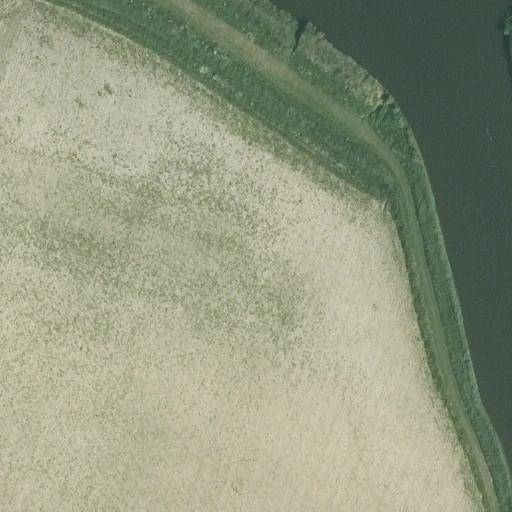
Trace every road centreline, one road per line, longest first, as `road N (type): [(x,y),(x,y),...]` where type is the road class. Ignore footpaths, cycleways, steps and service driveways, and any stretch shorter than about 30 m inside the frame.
road 1 (track): [(496,511),(408,199),(377,135)]
road 2 (track): [(377,135),(129,0)]
